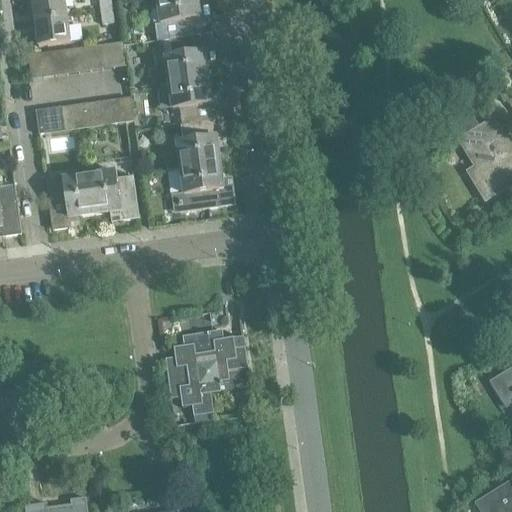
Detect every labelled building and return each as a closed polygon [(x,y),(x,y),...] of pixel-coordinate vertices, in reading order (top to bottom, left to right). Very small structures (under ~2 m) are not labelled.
[(32,0),(36,23),(69,19),(66,0),(32,0)] [(200,10),(198,0),(157,0),(156,0),(162,42),(213,36),(211,18),(206,19),(204,9),(200,10)] [(100,2),(101,14),(114,13),(112,1),(100,2)] [(115,25),(114,13),(101,14),(103,27),(115,25)] [(36,23),(39,49),(72,44),(69,19),(36,23)] [(215,53),(213,36),(162,42),(164,59),(168,85),(209,80),(207,64),(212,64),(210,54),(215,53)] [(112,46),(115,70),(127,69),(124,44),(112,46)] [(100,48),(103,72),(115,70),(112,46),(100,48)] [(88,49),(92,73),(103,72),(100,48),(88,49)] [(77,51),(80,75),(92,73),(88,49),(77,51)] [(65,53),(68,77),(80,75),(77,51),(65,53)] [(53,54),(56,78),(68,77),(65,53),(53,54)] [(41,56),(45,80),(56,78),(53,54),(41,56)] [(29,58),(32,81),(45,80),(41,56),(29,58)] [(211,95),(209,80),(168,85),(172,112),(179,111),(181,127),(225,121),(222,104),(217,104),(216,95),(211,95)] [(122,126),(135,124),(131,100),(119,102),(122,126)] [(108,103),(111,127),(122,126),(119,102),(108,103)] [(96,105),(99,129),(111,127),(108,103),(96,105)] [(84,106),(87,130),(99,129),(96,105),(84,106)] [(72,108),(76,132),(87,130),(84,106),(72,108)] [(61,110),(64,134),(76,132),(72,108),(61,110)] [(49,111),(52,135),(64,134),(61,110),(49,111)] [(52,135),(49,111),(37,113),(40,137),(52,135)] [(452,133),(457,142),(474,169),(466,173),(485,204),(511,187),(511,147),(495,119),(479,128),(474,120),(452,133)] [(227,139),(225,121),(181,127),(183,143),(176,144),(177,154),(165,156),(168,173),(181,171),(221,166),(219,150),(223,149),(222,140),(227,139)] [(223,181),(221,166),(181,171),(184,195),(178,196),(180,215),(236,207),(234,189),(229,189),(228,180),(223,181)] [(121,218),(121,223),(140,221),(134,178),(117,180),(116,172),(89,176),(95,217),(111,215),(111,220),(121,218)] [(80,219),(95,217),(89,176),(63,179),(63,181),(46,183),(53,233),(72,230),(71,225),(81,224),(80,219)] [(0,235),(3,235),(4,240),(22,237),(16,194),(0,196),(0,235)] [(224,343),(223,333),(183,338),(185,352),(180,359),(166,361),(172,401),(182,400),(183,409),(193,408),(194,418),(214,415),(212,395),(222,394),(220,385),(230,383),(229,373),(248,370),(244,340),(224,343)] [(511,369),(490,383),(506,410),(511,406),(511,369)] [(511,511),(511,482),(476,505),(480,511),(511,511)] [(88,511),(87,500),(71,502),(72,507),(48,510),(47,505),(25,508),(25,511),(88,511)]
